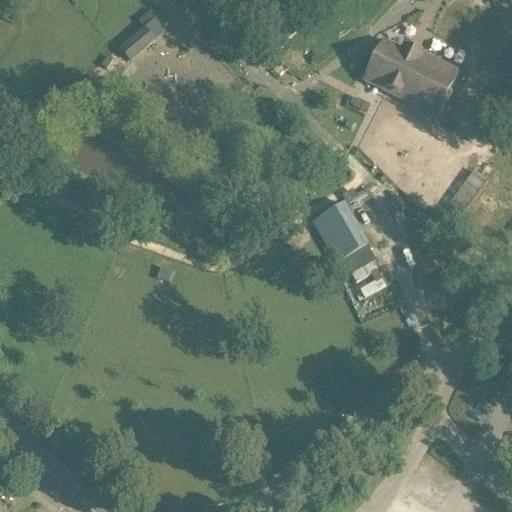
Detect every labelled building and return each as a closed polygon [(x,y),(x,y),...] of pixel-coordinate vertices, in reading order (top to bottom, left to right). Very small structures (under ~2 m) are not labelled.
[(144,30),(121,50),(132,64),(170,31),(159,18),(157,20),(144,30)] [(401,56),(383,47),(365,82),(436,118),(454,82),(418,64),(421,59),(404,51),(401,56)] [(353,123),(348,121),(344,128),(350,131),(353,123)] [(478,175),(458,201),(470,210),(490,184),(478,175)] [(376,263),(345,206),(312,226),(343,281),(376,263)]
